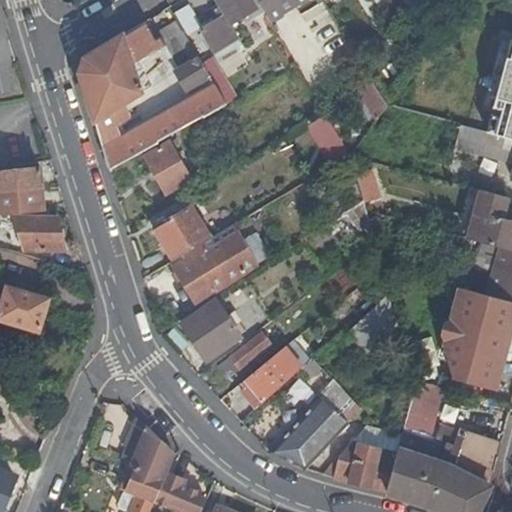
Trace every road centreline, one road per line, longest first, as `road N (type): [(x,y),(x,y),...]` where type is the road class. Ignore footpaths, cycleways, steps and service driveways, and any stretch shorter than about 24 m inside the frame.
road 1 (tertiary): [(132,326),(162,390),(218,450),(281,489),(356,511)]
road 2 (tertiary): [(45,45),(132,326)]
road 3 (residential): [(132,326),(95,371),(39,511)]
